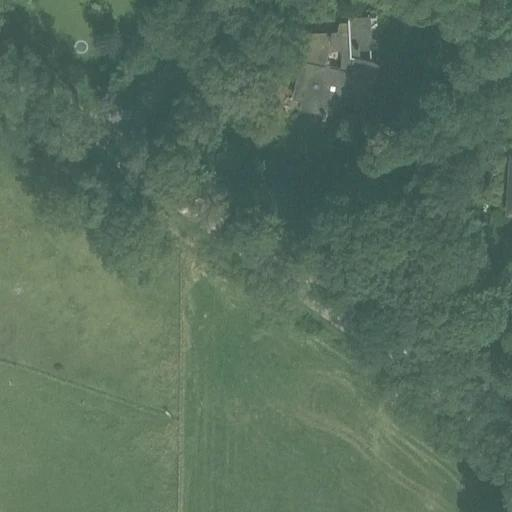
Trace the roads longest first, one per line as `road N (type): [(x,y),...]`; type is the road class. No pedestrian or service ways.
road 1 (primary): [(511,436),(113,148)]
road 2 (residential): [(113,148),(215,0)]
road 3 (primary): [(113,148),(0,66)]
